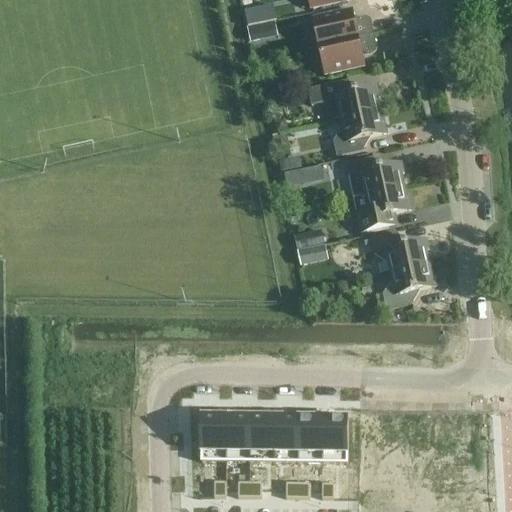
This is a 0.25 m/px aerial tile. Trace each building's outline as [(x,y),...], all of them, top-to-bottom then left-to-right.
[(350,0),(308,0),(310,10),(350,1),(350,0)] [(243,13),(245,21),(256,19),(254,10),(243,13)] [(313,19),(319,49),(370,38),(367,24),(366,23),(364,23),(355,24),(353,11),(313,19)] [(259,27),(247,29),(250,44),(262,41),(259,27)] [(362,55),(371,52),(372,52),(372,51),(372,50),(370,38),(319,49),(325,76),(365,68),(362,55)] [(276,74),(257,78),(261,95),(279,90),(276,74)] [(339,119),(340,121),(380,113),(377,100),(379,99),(377,88),(350,94),(348,82),(307,91),(311,106),(324,104),(327,116),(334,120),(339,119)] [(382,125),(380,113),(340,121),(342,132),(340,132),(333,143),(336,159),(363,153),(361,141),(387,135),(384,124),(382,125)] [(285,120),(274,123),(277,134),(288,131),(285,120)] [(346,165),(349,180),(354,201),(404,189),(401,176),(404,176),(401,165),(375,171),(373,158),(346,165)] [(289,161),(279,163),(281,173),(291,171),(289,161)] [(297,172),(283,175),(284,178),(286,189),(294,188),(300,186),(298,175),(297,172)] [(354,201),(358,220),(361,235),(388,229),(386,217),(412,212),(409,201),(407,202),(404,189),(354,201)] [(306,235),(294,237),(297,252),(308,250),(309,249),(306,235)] [(387,263),(389,275),(429,266),(426,252),(429,252),(426,241),(400,247),(398,235),(370,241),(374,256),(385,263),(387,263)] [(308,250),(297,252),(301,269),(312,266),(308,250)] [(432,278),(429,266),(389,275),(391,285),(390,285),(382,296),(386,311),(413,305),(410,294),(436,288),(434,278),(432,278)] [(310,304),(321,301),(318,290),(308,293),(310,304)] [(227,419),(201,419),(201,465),(226,465),(227,419)] [(227,419),(226,465),(250,465),(251,419),(227,419)] [(251,419),(250,465),(274,466),(274,420),(251,419)] [(299,420),(274,420),(274,466),(298,466),(299,420)] [(299,420),(298,466),(322,466),(323,420),(299,420)] [(323,420),(322,466),(348,466),(348,420),(323,420)] [(382,454),(366,453),(366,483),(384,483),(384,474),(410,474),(411,427),(382,427),(382,454)] [(434,454),(434,484),(452,484),(453,474),(479,475),(479,460),(484,460),(484,443),(479,443),(479,428),(450,428),(450,454),(434,454)] [(226,485),(214,485),(214,493),(226,493),(226,485)] [(250,485),(238,485),(238,493),(250,493),(250,485)] [(250,485),(250,493),(262,493),(262,485),(250,485)] [(286,485),(285,493),(298,494),(298,486),(286,485)] [(298,486),(298,494),(309,494),(310,486),(298,486)] [(334,486),(322,486),(322,494),(334,494),(334,486)] [(250,493),(238,493),(237,501),(249,501),(250,493)] [(250,493),(249,501),(262,501),(262,493),(250,493)] [(285,493),(285,501),(297,502),(298,494),(285,493)] [(298,494),(297,502),(309,502),(309,494),(298,494)]
